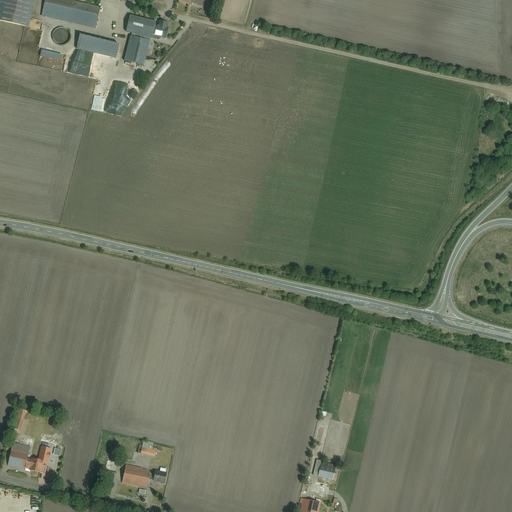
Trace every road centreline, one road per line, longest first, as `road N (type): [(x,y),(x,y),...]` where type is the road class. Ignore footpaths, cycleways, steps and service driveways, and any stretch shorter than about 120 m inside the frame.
road 1 (secondary): [(433,319),(0,223)]
road 2 (unclassified): [(104,0),(511,93)]
road 3 (motorway): [(511,188),(466,236),(433,319)]
road 4 (unclassified): [(0,476),(146,511)]
